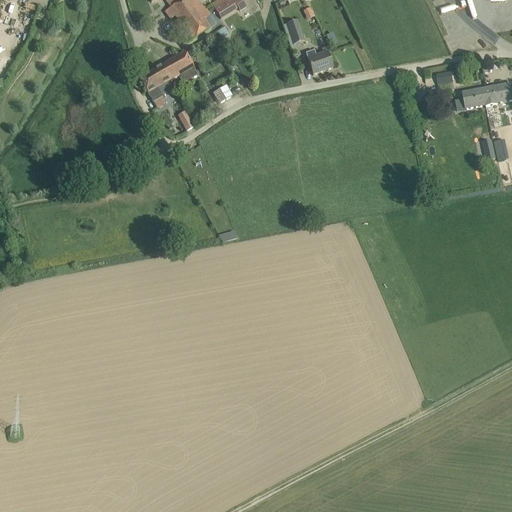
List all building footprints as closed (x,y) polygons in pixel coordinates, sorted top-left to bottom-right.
[(165,12),(170,20),(175,17),(192,41),(210,28),(204,20),(211,15),(204,7),(203,8),(196,0),(169,0),(166,3),(170,8),(165,12)] [(219,1),(212,5),(221,20),(238,10),(240,13),(247,9),(241,0),(218,0),(219,1)] [(302,11),(306,21),(313,18),(309,8),(302,11)] [(287,26),(295,47),(305,43),(297,22),(287,26)] [(338,45),(332,34),(325,37),(331,48),(338,45)] [(308,62),(313,76),(333,69),(327,54),(316,57),(314,51),(306,55),(308,62)] [(185,53),(157,69),(161,77),(165,75),(169,83),(180,76),(184,83),(197,75),(192,67),(185,53)] [(486,77),(505,71),(503,65),(484,71),(486,77)] [(157,69),(139,80),(154,103),(162,98),(161,97),(173,90),(168,83),(169,83),(165,75),(161,77),(157,69)] [(451,73),(436,75),(438,86),(453,84),(451,73)] [(486,99),(485,99),(486,108),(497,106),(497,105),(511,102),(511,86),(486,91),(487,96),(486,96),(486,99)] [(213,94),(219,105),(232,97),(226,87),(213,94)] [(465,101),(456,103),(457,111),(467,110),(467,111),(486,107),(486,108),(485,99),(486,99),(486,96),(487,96),(486,91),(464,95),(465,101)] [(177,115),(186,131),(193,127),(184,112),(177,115)] [(492,144),(498,162),(508,159),(502,140),(492,144)] [(495,160),(494,154),(485,156),(487,162),(495,160)] [(12,229),(16,251),(24,250),(23,242),(21,228),(12,229)] [(223,245),(236,240),(232,231),(219,237),(223,245)]
